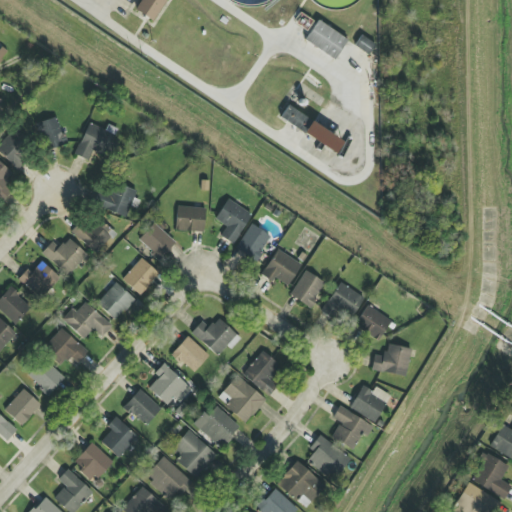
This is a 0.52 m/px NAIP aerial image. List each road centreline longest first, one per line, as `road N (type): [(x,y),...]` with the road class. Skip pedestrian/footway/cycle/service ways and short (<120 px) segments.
road 1 (residential): [(189,286),(0,496)]
road 2 (residential): [(317,385),(327,360),(209,270),(189,286)]
road 3 (residential): [(210,511),(317,385)]
